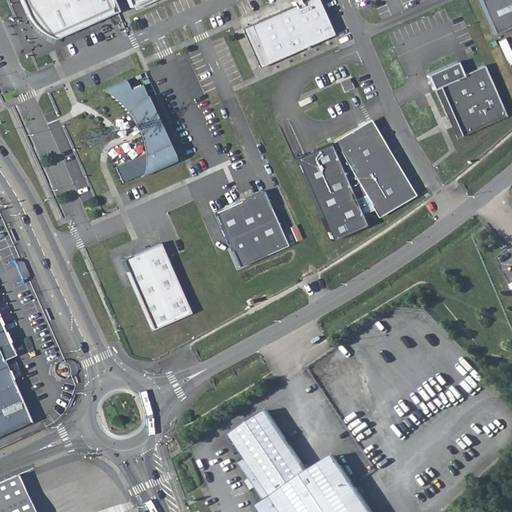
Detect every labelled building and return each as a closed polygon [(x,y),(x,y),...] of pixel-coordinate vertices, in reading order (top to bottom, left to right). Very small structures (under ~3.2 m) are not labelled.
[(52,38),(115,12),(109,0),(16,0),(23,15),(25,18),(28,22),(31,25),(36,29),(38,31),(42,34),(47,36),(52,38)] [(262,66),(328,37),(312,0),(295,0),(294,1),(293,0),(286,0),(287,4),(244,23),(262,66)] [(511,0),(477,0),(493,35),(509,28),(511,34),(511,41),(509,44),(511,47),(511,0)] [(435,85),(452,123),(454,122),(459,134),(504,115),(482,64),(460,73),(454,60),(425,73),(431,86),(435,85)] [(347,78),(339,82),(341,87),(350,83),(347,78)] [(120,185),(174,161),(140,86),(130,90),(125,79),(101,89),(106,93),(112,97),(119,103),(121,105),(124,109),(126,112),(128,115),(129,116),(131,118),(132,121),(133,123),(135,126),(135,128),(136,130),(137,132),(138,134),(139,138),(139,140),(140,144),(109,158),(120,185)] [(293,158),(330,240),(364,225),(359,214),(372,209),(379,221),(411,201),(365,124),(333,143),(335,148),(331,150),(328,143),(293,158)] [(262,192),(213,213),(237,268),(286,247),(262,192)] [(158,243),(120,260),(151,330),(189,313),(158,243)] [(0,432),(28,421),(0,357),(0,432)] [(268,500),(309,473),(287,441),(271,416),(269,412),(267,412),(266,413),(233,436),(249,460),(243,464),(253,477),(268,500)] [(309,473),(268,500),(260,506),(264,511),(373,511),(336,456),(328,460),(309,473)] [(0,511),(32,511),(16,475),(0,482),(0,511)]
